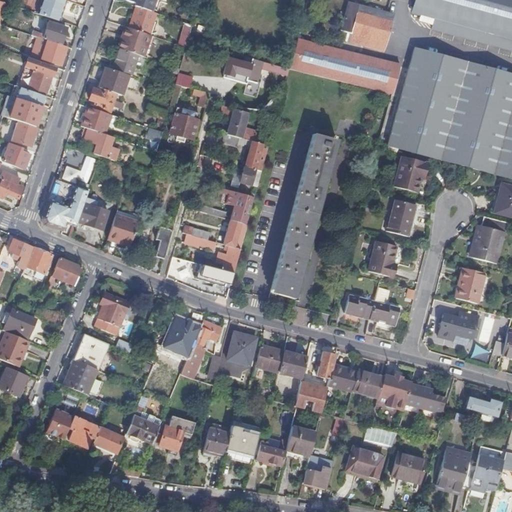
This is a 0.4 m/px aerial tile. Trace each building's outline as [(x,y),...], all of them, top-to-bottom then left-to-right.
[(41,0),(37,15),(59,23),(66,2),(59,0),(41,0)] [(140,10),(150,13),(154,0),(126,0),(126,2),(136,5),(135,8),(140,10)] [(156,15),(161,3),(161,0),(154,0),(150,13),(156,15)] [(511,0),(414,0),(416,1),(414,8),(511,35),(511,0)] [(0,2),(0,25),(1,26),(8,6),(0,2)] [(383,52),(393,16),(348,3),(340,32),(351,35),(349,42),(383,52)] [(511,43),(511,35),(414,8),(412,15),(434,22),(511,43)] [(128,29),(149,37),(156,15),(150,13),(140,10),(136,21),(132,20),(128,29)] [(432,30),(511,52),(511,43),(434,22),(432,30)] [(32,37),(39,39),(43,41),(44,38),(62,44),(67,29),(49,23),(47,27),(45,26),(42,35),(33,32),(32,37)] [(144,58),(151,37),(149,37),(128,29),(126,29),(121,41),(119,41),(116,49),(119,50),(139,57),(144,58)] [(186,49),(187,42),(189,35),(183,34),(180,47),(186,49)] [(32,37),(26,35),(24,41),(28,42),(27,44),(36,47),(39,39),(32,37)] [(289,70),(391,96),(399,66),(297,41),(289,70)] [(60,67),(66,48),(61,47),(48,42),(41,61),(60,67)] [(133,78),(139,57),(119,50),(112,71),(127,76),(133,78)] [(511,76),(415,50),(388,146),(511,180),(511,76)] [(55,68),(27,58),(24,69),(34,71),(27,91),(44,97),(51,77),(52,77),(55,68)] [(288,75),(289,70),(252,60),(250,66),(228,60),(223,75),(224,76),(223,79),(246,85),(247,82),(257,85),(261,68),(288,75)] [(179,75),(180,70),(163,64),(161,69),(178,75),(179,75)] [(105,69),(102,68),(95,88),(98,89),(105,69)] [(34,71),(24,69),(17,88),(27,91),(34,71)] [(121,96),(127,76),(112,71),(105,69),(98,89),(100,90),(117,95),(121,96)] [(179,75),(178,75),(176,86),(190,90),(192,79),(179,75)] [(17,88),(14,87),(10,97),(43,108),(46,98),(44,97),(27,91),(17,88)] [(110,113),(117,95),(100,90),(98,93),(93,91),(90,102),(98,104),(96,109),(110,113)] [(205,109),(207,103),(209,96),(195,91),(193,97),(201,99),(198,107),(205,109)] [(178,97),(173,95),(169,110),(175,111),(178,97)] [(9,97),(2,117),(4,117),(36,128),(43,108),(10,97),(9,97)] [(155,108),(167,112),(169,105),(157,101),(155,108)] [(161,118),(165,120),(167,112),(155,108),(155,109),(148,106),(146,113),(161,118)] [(244,129),(248,114),(221,107),(219,116),(231,119),(226,136),(253,143),(255,132),(244,129)] [(88,130),(105,136),(111,116),(87,109),(86,114),(84,118),(81,128),(85,129),(88,130)] [(199,133),(200,129),(202,122),(198,121),(200,116),(189,113),(188,116),(182,115),(182,117),(176,115),(170,134),(192,141),(195,131),(199,133)] [(163,133),(166,120),(165,120),(161,118),(157,131),(163,133)] [(31,148),(37,129),(18,123),(13,141),(31,148)] [(158,150),(163,133),(157,131),(151,129),(146,146),(158,150)] [(110,149),(113,139),(105,136),(88,130),(84,141),(96,145),(93,155),(114,162),(118,152),(110,149)] [(262,173),(268,147),(253,143),(226,136),(225,135),(222,144),(236,148),(237,146),(244,147),(244,146),(246,146),(250,147),(244,168),(262,173)] [(334,139),(330,138),(330,140),(313,135),(271,291),(295,297),(337,142),(333,141),(334,139)] [(20,152),(21,150),(10,145),(3,162),(24,171),(30,156),(23,153),(20,152)] [(240,167),(244,168),(250,147),(246,146),(240,167)] [(84,155),(81,165),(91,168),(94,158),(84,155)] [(393,187),(416,194),(421,175),(425,176),(428,164),(401,157),(393,187)] [(75,184),(79,171),(65,166),(60,179),(75,184)] [(257,188),(262,173),(244,168),(242,177),(234,175),(231,188),(238,190),(240,184),(251,187),(257,188)] [(88,181),(90,171),(81,169),(79,179),(88,181)] [(12,184),(14,178),(3,173),(0,178),(0,185),(0,196),(5,199),(7,195),(18,200),(23,189),(12,184)] [(66,225),(74,227),(86,191),(55,180),(48,202),(50,202),(44,220),(46,224),(64,230),(66,225)] [(511,218),(511,187),(502,185),(499,198),(501,198),(497,215),(511,218)] [(253,206),(255,198),(221,189),(217,202),(235,207),(231,221),(242,224),(247,226),(250,217),(244,215),(247,205),(253,206)] [(86,191),(74,227),(75,228),(77,223),(85,199),(88,192),(86,191)] [(85,199),(77,223),(103,231),(109,212),(96,208),(97,203),(85,199)] [(407,237),(415,206),(394,201),(387,232),(407,237)] [(202,207),(200,213),(225,220),(227,213),(202,207)] [(128,221),(130,215),(118,210),(116,216),(128,221)] [(131,245),(140,218),(130,215),(128,221),(116,216),(109,238),(122,242),(131,245)] [(242,224),(231,221),(224,245),(227,246),(235,248),(242,224)] [(206,233),(181,226),(179,233),(184,234),(204,240),(206,233)] [(494,263),(502,232),(483,227),(475,258),(494,263)] [(166,255),(172,231),(160,228),(156,241),(161,242),(157,257),(165,259),(166,255)] [(216,243),(204,240),(184,234),(182,242),(199,247),(200,245),(215,249),(216,243)] [(392,264),(397,247),(376,242),(368,272),(393,279),(397,265),(392,264)] [(11,246),(8,253),(12,255),(11,259),(18,262),(15,268),(23,271),(25,268),(26,265),(25,265),(30,254),(11,246)] [(223,271),(234,274),(237,262),(241,250),(235,248),(227,246),(225,251),(229,252),(227,256),(221,255),(219,256),(217,262),(218,263),(219,264),(225,265),(223,271)] [(51,258),(32,251),(26,265),(25,268),(44,276),(51,258)] [(179,259),(173,257),(167,278),(175,281),(179,266),(177,266),(179,259)] [(51,277),(50,277),(46,287),(51,289),(54,281),(55,279),(73,287),(80,269),(59,260),(51,277)] [(193,265),(191,278),(215,281),(217,268),(193,265)] [(460,289),(459,289),(456,298),(478,305),(486,274),(464,268),(461,280),(462,281),(460,289)] [(211,296),(221,298),(226,279),(217,276),(211,296)] [(374,302),(370,320),(394,327),(399,309),(391,307),(391,306),(390,305),(389,306),(385,305),(388,291),(378,289),(374,302)] [(116,338),(128,305),(104,295),(99,305),(103,307),(105,308),(103,312),(101,311),(94,329),(116,338)] [(345,314),(370,320),(374,302),(350,296),(345,314)] [(167,328),(175,308),(157,301),(149,321),(151,322),(149,327),(156,329),(158,325),(167,328)] [(35,315),(53,323),(56,316),(38,308),(35,315)] [(5,333),(25,342),(28,335),(30,335),(36,321),(8,309),(2,324),(5,325),(3,332),(5,333)] [(456,334),(473,339),(479,317),(461,312),(459,318),(445,314),(439,336),(455,341),(456,334)] [(180,376),(192,380),(202,356),(199,355),(206,340),(209,341),(209,340),(216,343),(221,329),(203,321),(180,376)] [(24,353),(29,343),(25,342),(5,333),(0,345),(0,361),(14,368),(21,352),(24,353)] [(249,367),(256,341),(234,334),(227,361),(249,367)] [(511,335),(508,334),(505,344),(502,355),(511,358),(511,335)] [(95,370),(97,371),(108,346),(83,336),(80,343),(73,361),(95,370)] [(115,349),(129,355),(132,346),(118,340),(115,349)] [(73,361),(80,343),(78,342),(71,360),(73,361)] [(472,347),(470,359),(486,362),(488,350),(472,347)] [(255,367),(278,373),(283,354),(260,348),(255,367)] [(14,368),(18,369),(24,353),(21,352),(14,368)] [(332,367),(335,356),(322,353),(316,377),(329,381),(332,367)] [(283,354),(278,373),(301,379),(306,360),(283,354)] [(216,379),(220,361),(214,359),(209,377),(216,379)] [(83,395),(85,396),(95,370),(73,361),(67,377),(71,379),(67,388),(83,395)] [(327,388),(351,394),(352,392),(357,373),(332,367),(329,381),(327,388)] [(0,391),(18,398),(27,378),(6,369),(0,384),(0,391)] [(95,380),(98,371),(97,371),(95,370),(85,396),(88,397),(89,394),(96,397),(102,383),(95,380)] [(378,399),(383,379),(357,372),(357,373),(352,392),(378,399)] [(151,381),(163,385),(165,378),(154,373),(151,381)] [(71,379),(67,377),(62,387),(67,388),(71,379)] [(411,384),(384,377),(383,379),(378,399),(377,404),(404,411),(405,406),(411,386),(411,384)] [(20,400),(29,379),(27,378),(18,398),(20,400)] [(311,412),(320,415),(326,390),(300,383),(294,408),(296,409),(303,410),(306,400),(307,401),(312,403),(313,402),(311,412)] [(425,389),(411,386),(405,406),(439,416),(436,410),(439,398),(431,396),(424,394),(425,389)] [(497,418),(501,404),(490,401),(489,404),(469,398),(466,409),(497,418)] [(65,436),(73,418),(72,418),(55,410),(42,441),(60,448),(65,436)] [(139,440),(151,446),(162,420),(136,410),(133,416),(125,435),(130,437),(129,440),(138,444),(139,440)] [(158,447),(177,452),(183,433),(186,421),(171,417),(168,428),(164,427),(158,447)] [(92,445),(98,428),(76,419),(73,418),(65,436),(69,437),(67,441),(86,449),(86,450),(89,451),(92,445)] [(340,439),(344,421),(337,419),(333,437),(340,439)] [(194,424),(186,421),(183,433),(191,436),(194,424)] [(225,450),(253,457),(258,437),(238,432),(239,429),(231,427),(229,436),(225,450)] [(364,443),(392,450),(396,435),(371,428),(367,427),(364,443)] [(117,455),(124,439),(98,428),(92,445),(117,455)] [(285,451),(309,457),(315,434),(291,428),(285,451)] [(501,470),(511,472),(511,428),(503,461),(501,470)] [(223,458),(225,450),(229,436),(209,431),(203,453),(211,455),(223,458)] [(255,462),(281,468),(285,453),(278,452),(280,443),(268,440),(267,444),(260,443),(255,462)] [(379,480),(385,457),(354,449),(349,472),(379,480)] [(452,489),(461,491),(467,468),(470,457),(445,451),(436,485),(445,487),(446,489),(449,490),(452,489)] [(461,491),(461,492),(469,494),(470,489),(485,493),(486,488),(495,491),(501,470),(503,461),(479,455),(475,470),(467,468),(461,491)] [(420,490),(427,464),(399,457),(394,478),(401,480),(400,485),(420,490)] [(302,484),(326,490),(333,464),(309,458),(302,484)]
